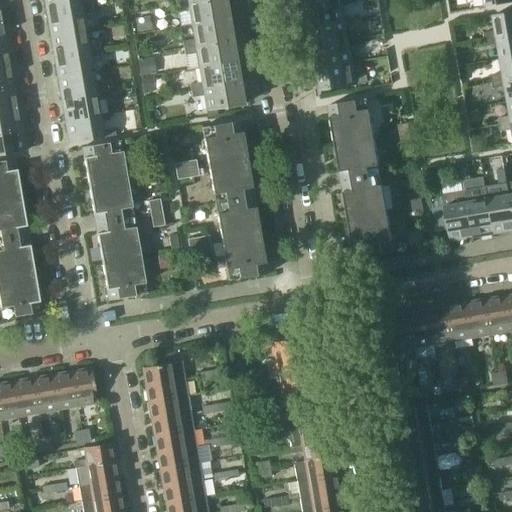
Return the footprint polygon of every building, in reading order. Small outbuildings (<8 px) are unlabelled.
[(78,0),(42,0),(45,15),(92,7),(91,0),(79,3),(78,0)] [(224,0),(210,0),(175,6),(176,13),(188,11),(190,25),(228,19),(224,0)] [(353,0),(336,0),(305,5),(309,27),(344,21),(342,6),(354,4),(353,0)] [(92,7),(45,15),(49,37),(84,30),(81,16),(93,14),(92,7)] [(483,34),(484,40),(511,35),(511,12),(492,16),(495,32),(483,34)] [(228,19),(190,25),(193,40),(181,42),(182,49),(231,40),(228,19)] [(344,21),(309,27),(312,48),(360,40),(359,33),(347,35),(344,21)] [(84,30),(49,37),(53,58),(99,50),(98,43),(86,45),(84,30)] [(511,35),(484,40),(485,47),(497,45),(500,59),(511,57),(511,35)] [(231,40),(182,49),(184,56),(195,54),(198,68),(235,62),(231,40)] [(360,40),(312,48),(316,69),(352,63),(349,49),(361,47),(360,40)] [(6,44),(0,45),(0,66),(10,65),(6,44)] [(99,50),(53,58),(56,79),(91,73),(89,58),(101,56),(99,50)] [(511,57),(500,59),(502,74),(490,76),(492,83),(511,79),(511,57)] [(235,62),(198,68),(200,83),(189,85),(190,91),(239,83),(235,62)] [(352,63),(316,69),(320,92),(356,86),(355,85),(367,83),(366,76),(354,78),(352,63)] [(10,65),(0,66),(0,88),(13,86),(10,65)] [(91,73),(56,79),(60,100),(107,92),(106,86),(94,88),(91,73)] [(511,79),(492,83),(493,90),(505,88),(507,102),(511,101),(511,79)] [(239,83),(190,91),(191,98),(203,96),(205,112),(243,105),(239,83)] [(13,86),(0,88),(0,110),(17,108),(13,86)] [(107,92),(60,100),(64,122),(99,116),(96,101),(108,99),(107,92)] [(329,106),(335,144),(374,138),(367,99),(329,106)] [(511,101),(507,102),(510,117),(498,119),(499,125),(511,123),(511,101)] [(17,108),(0,110),(0,132),(21,129),(17,108)] [(99,116),(64,122),(68,144),(114,136),(113,129),(101,131),(99,116)] [(200,128),(207,166),(246,160),(239,121),(200,128)] [(408,123),(397,125),(399,134),(409,132),(408,123)] [(511,123),(499,125),(500,132),(511,130),(511,123)] [(386,127),(388,135),(399,134),(397,125),(386,127)] [(21,129),(0,132),(0,155),(25,151),(21,129)] [(409,132),(399,134),(400,142),(411,140),(409,132)] [(399,134),(388,135),(389,144),(400,142),(399,134)] [(374,138),(335,144),(348,220),(387,213),(374,138)] [(81,148),(87,186),(126,180),(119,141),(81,148)] [(0,161),(0,201),(20,198),(14,159),(0,161)] [(195,160),(184,162),(185,170),(196,168),(195,160)] [(259,235),(246,160),(207,166),(220,242),(259,235)] [(173,164),(174,172),(185,170),(184,162),(173,164)] [(196,168),(185,170),(187,178),(198,176),(196,168)] [(185,170),(174,172),(176,180),(187,178),(185,170)] [(468,171),(461,172),(462,181),(469,180),(468,171)] [(415,175),(407,176),(408,190),(417,188),(415,175)] [(126,180),(87,186),(94,224),(133,218),(126,180)] [(494,235),(485,187),(471,190),(469,183),(463,183),(464,191),(472,238),(494,235)] [(511,231),(511,215),(507,184),(485,187),(494,235),(511,231)] [(472,238),(464,191),(457,192),(442,195),(444,207),(450,242),(472,238)] [(20,198),(0,201),(0,240),(27,236),(20,198)] [(147,201),(148,208),(160,206),(159,199),(147,201)] [(421,199),(410,201),(412,209),(422,207),(421,199)] [(412,209),(410,201),(394,204),(395,211),(401,210),(401,211),(412,209)] [(431,205),(434,220),(445,218),(442,203),(431,205)] [(160,206),(148,208),(149,215),(161,213),(160,206)] [(422,207),(412,209),(413,217),(424,215),(422,207)] [(412,209),(401,211),(402,219),(413,217),(412,209)] [(161,213),(149,215),(150,221),(162,219),(161,213)] [(387,213),(348,220),(355,259),(394,252),(387,213)] [(133,218),(94,224),(100,262),(139,255),(133,218)] [(162,219),(150,221),(152,228),(163,226),(162,219)] [(423,231),(408,233),(410,247),(425,244),(423,231)] [(168,236),(170,248),(177,247),(176,234),(168,236)] [(259,235),(220,242),(227,281),(265,274),(259,235)] [(27,236),(0,240),(0,279),(34,274),(27,236)] [(208,236),(197,238),(198,246),(209,244),(208,236)] [(186,240),(188,248),(198,246),(197,238),(186,240)] [(209,244),(198,246),(200,254),(211,252),(209,244)] [(198,246),(188,248),(189,256),(200,254),(198,246)] [(139,255),(100,262),(107,301),(146,294),(139,255)] [(168,256),(157,258),(158,266),(163,269),(170,268),(168,256)] [(34,274),(0,279),(0,309),(2,319),(40,312),(34,274)] [(505,298),(486,301),(491,334),(511,331),(505,298)] [(486,301),(466,304),(472,337),(491,334),(486,301)] [(466,304),(447,308),(453,341),(472,337),(466,304)] [(447,308),(428,311),(434,344),(453,341),(447,308)] [(428,311),(409,314),(414,347),(434,344),(428,311)] [(409,314),(389,318),(395,351),(414,347),(409,314)] [(389,318),(369,321),(375,354),(395,351),(389,318)] [(265,360),(267,370),(306,363),(305,355),(307,355),(304,336),(295,337),(295,340),(270,344),(273,359),(265,360)] [(142,369),(145,386),(184,380),(181,362),(142,369)] [(296,404),(294,391),(304,389),(304,391),(313,390),(310,371),(307,371),(306,363),(267,370),(268,379),(276,378),(279,393),(274,393),(276,408),(296,404)] [(242,364),(232,366),(234,375),(244,374),(242,364)] [(425,368),(418,369),(420,379),(427,378),(425,368)] [(465,368),(458,369),(460,380),(467,379),(465,368)] [(90,370),(70,373),(76,406),(95,403),(90,370)] [(219,370),(207,372),(208,379),(220,377),(219,370)] [(195,374),(196,381),(208,379),(207,372),(195,374)] [(506,372),(498,374),(500,386),(508,384),(506,372)] [(70,373),(51,376),(57,409),(76,406),(70,373)] [(493,387),(500,386),(498,374),(491,375),(493,387)] [(51,376),(32,380),(37,413),(57,409),(51,376)] [(467,379),(460,380),(462,392),(469,391),(467,379)] [(32,380),(12,383),(18,416),(37,413),(32,380)] [(184,380),(145,386),(148,403),(187,396),(184,380)] [(455,393),(462,392),(460,380),(452,381),(455,393)] [(12,383),(0,385),(0,419),(18,416),(12,383)] [(428,386),(421,387),(423,399),(430,398),(428,386)] [(416,400),(423,399),(421,387),(414,388),(416,400)] [(384,406),(391,404),(389,392),(382,394),(384,406)] [(506,392),(494,395),(495,402),(507,400),(506,392)] [(187,396),(148,403),(151,420),(190,413),(187,396)] [(463,400),(451,402),(452,409),(464,407),(463,400)] [(225,403),(212,405),(214,413),(226,411),(225,403)] [(298,417),(296,404),(276,408),(279,421),(298,417)] [(201,408),(202,415),(214,413),(212,405),(201,408)] [(388,413),(391,430),(430,423),(427,406),(388,413)] [(190,413),(151,420),(153,437),(193,430),(190,413)] [(430,423),(391,430),(394,447),(433,440),(430,423)] [(511,428),(511,423),(499,425),(501,432),(511,430),(511,428)] [(289,447),(329,441),(326,424),(287,430),(289,447)] [(499,425),(487,427),(488,434),(501,432),(499,425)] [(87,429),(80,431),(83,443),(89,441),(87,429)] [(195,442),(193,430),(153,437),(156,453),(195,447),(207,445),(206,440),(195,442)] [(468,430),(456,432),(458,440),(469,438),(468,430)] [(73,432),(75,444),(83,443),(80,431),(73,432)] [(275,432),(263,434),(264,442),(276,440),(275,432)] [(456,432),(444,435),(446,442),(458,440),(456,432)] [(49,436),(42,437),(44,449),(51,448),(49,436)] [(34,439),(36,451),(44,449),(42,437),(34,439)] [(230,437),(218,439),(219,446),(232,444),(230,437)] [(206,441),(208,448),(219,446),(218,439),(206,441)] [(433,440),(394,447),(397,464),(436,457),(433,440)] [(329,441),(289,447),(291,454),(302,452),(304,462),(331,458),(329,441)] [(10,443),(3,444),(5,456),(12,455),(10,443)] [(113,461),(110,444),(83,449),(85,459),(73,461),(74,468),(113,461)] [(198,463),(195,447),(156,453),(159,470),(198,463)] [(436,457),(397,464),(400,480),(439,474),(436,457)] [(331,458),(304,462),(292,464),(295,481),(334,474),(331,458)] [(505,458),(493,460),(494,468),(506,466),(505,458)] [(25,470),(37,468),(36,459),(24,461),(25,470)] [(116,478),(113,461),(74,468),(77,484),(116,478)] [(268,461),(255,463),(256,471),(269,469),(268,461)] [(198,463),(159,470),(162,487),(201,480),(198,463)] [(474,464),(462,466),(463,473),(475,471),(474,464)] [(462,466),(450,468),(451,475),(463,473),(462,466)] [(257,471),(258,479),(270,477),(269,469),(257,471)] [(236,470),(224,473),(225,480),(237,478),(236,470)] [(212,474),(213,482),(225,480),(224,473),(212,474)] [(334,474),(295,481),(298,498),(337,491),(334,474)] [(439,474),(400,480),(403,497),(442,490),(439,474)] [(116,478),(77,484),(80,501),(119,494),(116,478)] [(201,480),(162,487),(165,504),(204,497),(201,480)] [(64,483),(53,485),(54,492),(66,490),(64,483)] [(53,485),(41,487),(42,494),(54,492),(53,485)] [(442,490),(403,497),(405,511),(417,511),(445,507),(442,490)] [(337,491),(298,498),(300,511),(314,511),(340,508),(337,491)] [(511,498),(511,492),(499,494),(500,501),(511,499),(511,498)] [(119,494),(80,501),(81,511),(117,511),(122,511),(119,494)] [(286,496),(273,498),(275,505),(287,503),(286,496)] [(206,511),(204,497),(165,504),(166,511),(206,511)] [(480,497),(468,499),(469,507),(481,505),(480,497)] [(273,498),(262,500),(263,507),(275,505),(273,498)] [(468,499),(456,501),(457,509),(469,507),(468,499)]
